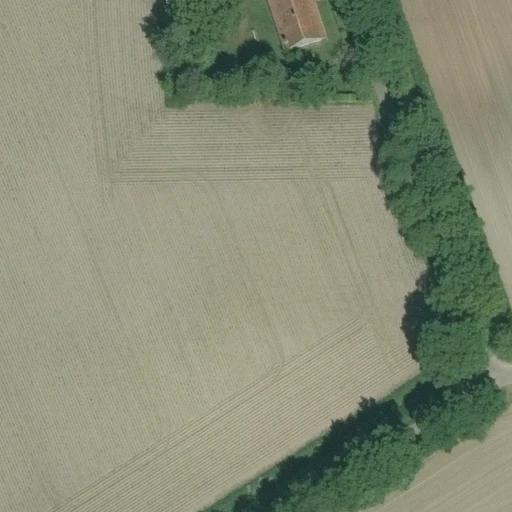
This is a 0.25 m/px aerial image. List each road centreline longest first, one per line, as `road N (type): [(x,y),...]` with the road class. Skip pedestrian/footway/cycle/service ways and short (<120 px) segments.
road 1 (residential): [(486,371),(351,0)]
road 2 (residential): [(267,511),(486,371)]
